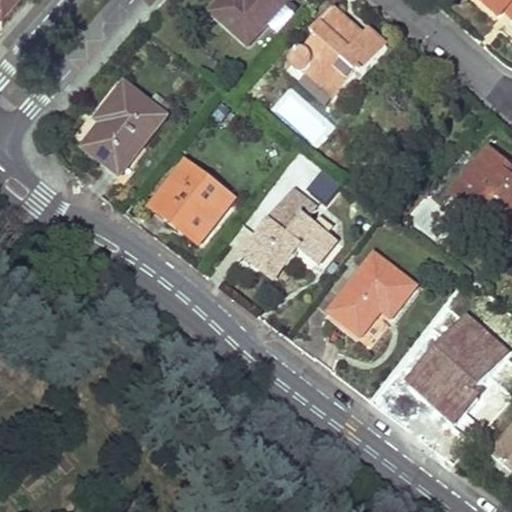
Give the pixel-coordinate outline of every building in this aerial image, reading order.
[(225,0),(211,15),(247,48),(267,26),(282,10),(290,0),(225,0)] [(511,0),(473,0),(483,8),(498,22),(505,15),(511,21),(511,0)] [(282,10),(267,26),(276,34),(291,17),(282,10)] [(361,79),(385,50),(375,40),(368,33),(362,39),(333,13),(311,36),(315,40),(303,53),(298,53),(293,55),(290,58),(288,62),(288,65),(288,67),(290,72),(293,75),(295,77),(300,77),(304,76),(307,73),(321,87),(327,80),(341,92),(356,75),(361,79)] [(304,76),(332,102),(341,92),(327,80),(321,87),(307,73),(304,76)] [(104,168),(118,179),(164,122),(124,91),(97,124),(102,129),(84,152),(104,168)] [(490,153),(484,160),(500,174),(506,168),(490,153)] [(300,157),(287,175),(328,204),(341,187),(300,157)] [(484,160),(451,196),(499,239),(511,224),(511,173),(506,168),(500,174),(484,160)] [(186,167),(150,211),(178,233),(183,226),(202,241),(232,203),(186,167)] [(291,194),(242,258),(262,273),(275,283),(296,255),(315,269),(334,244),(305,221),(314,211),(291,194)] [(183,226),(178,233),(197,247),(202,241),(183,226)] [(414,289),(373,258),(329,318),(350,333),(359,340),(380,314),(389,321),(414,289)] [(506,354),(468,320),(407,387),(425,405),(430,400),(456,423),(475,402),(469,396),(477,387),(506,354)] [(477,387),(469,396),(475,402),(484,392),(477,387)] [(430,400),(425,405),(436,415),(451,428),(456,423),(430,400)] [(511,431),(489,458),(506,472),(511,477),(511,431)]
